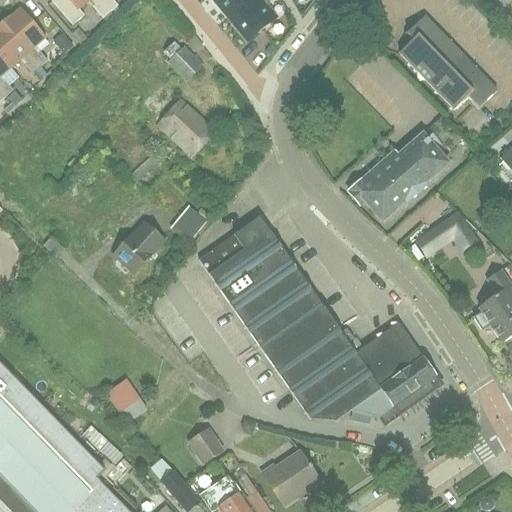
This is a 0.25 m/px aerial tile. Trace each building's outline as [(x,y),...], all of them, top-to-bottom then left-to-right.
[(110,13),(99,0),(54,0),(52,2),(72,26),(84,16),(78,10),(90,0),(94,5),(92,7),(102,19),(110,13)] [(99,0),(110,13),(117,6),(112,0),(99,0)] [(227,0),(237,11),(250,0),(227,0)] [(250,0),(237,11),(246,23),(255,34),(283,12),(273,0),(250,0)] [(10,16),(1,23),(39,68),(40,67),(47,61),(39,52),(37,54),(33,49),(46,38),(20,9),(11,17),(10,16)] [(135,9),(99,46),(118,64),(155,26),(143,14),(142,15),(135,9)] [(497,93),(485,80),(424,17),(407,35),(413,41),(399,54),(454,111),(466,99),(477,111),(497,93)] [(39,68),(1,23),(0,24),(0,57),(10,69),(22,58),(27,63),(24,65),(39,82),(47,75),(40,67),(39,68)] [(155,26),(118,64),(137,82),(173,45),(167,39),(168,38),(155,26)] [(171,56),(192,75),(219,45),(199,26),(171,56)] [(88,42),(77,30),(71,35),(82,47),(88,42)] [(57,39),(67,50),(72,46),(62,35),(57,39)] [(0,77),(10,69),(0,57),(0,92),(5,98),(13,91),(5,82),(3,84),(0,80),(0,77)] [(68,61),(60,70),(66,75),(74,67),(68,61)] [(183,68),(26,231),(125,327),(243,205),(250,211),(268,193),(181,109),(203,87),(183,68)] [(43,87),(34,96),(40,101),(48,93),(43,87)] [(5,100),(13,109),(22,101),(14,92),(5,100)] [(13,109),(5,100),(0,105),(0,112),(4,117),(13,109)] [(117,108),(109,117),(115,122),(123,114),(117,108)] [(21,122),(0,143),(0,175),(3,179),(40,140),(21,122)] [(79,134),(71,143),(76,148),(85,139),(79,134)] [(381,222),(403,203),(405,204),(429,183),(427,181),(447,164),(422,135),(397,157),(393,153),(348,193),(360,206),(363,203),(381,222)] [(40,140),(3,179),(15,191),(16,190),(22,196),(58,158),(40,140)] [(511,147),(499,159),(511,173),(511,147)] [(452,240),(467,229),(457,214),(437,228),(447,243),(452,240)] [(476,243),(467,229),(452,240),(461,253),(476,243)] [(511,287),(500,271),(486,281),(497,297),(478,309),(480,313),(472,319),(482,332),(489,327),(501,344),(511,336),(511,287)] [(442,377),(429,359),(376,400),(389,417),(442,377)] [(0,505),(3,509),(6,511),(128,511),(119,501),(100,482),(108,475),(41,406),(0,363),(0,505)] [(139,400),(118,415),(125,425),(146,411),(139,400)] [(244,432),(250,435),(254,424),(244,420),(241,426),(244,432)] [(225,451),(209,428),(186,444),(202,467),(225,451)] [(272,466),(261,474),(283,507),(320,482),(299,452),(274,469),(272,466)] [(119,481),(135,466),(130,459),(113,474),(119,481)] [(166,477),(160,482),(173,497),(185,511),(186,511),(192,507),(198,502),(185,487),(172,472),(166,477)] [(237,479),(249,496),(256,491),(245,474),(237,479)] [(209,511),(213,511),(217,510),(219,511),(253,511),(233,482),(232,483),(227,476),(198,496),(209,511)] [(493,501),(489,498),(484,498),(480,502),(481,508),(485,511),(490,511),(494,507),(493,501)]
